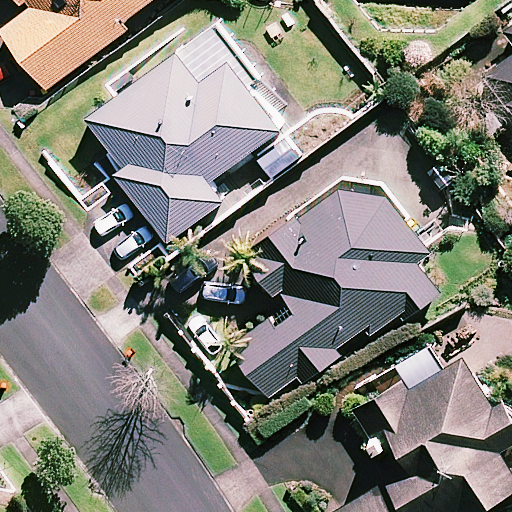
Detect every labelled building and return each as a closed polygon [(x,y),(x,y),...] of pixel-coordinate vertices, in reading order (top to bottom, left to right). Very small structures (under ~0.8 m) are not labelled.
[(150,0),(33,0),(37,5),(7,27),(50,86),(135,24),(129,16),(150,0)] [(289,122),(219,23),(94,112),(131,164),(123,171),(171,238),(228,198),(213,177),(289,122)] [(511,26),(511,27),(511,29),(511,56),(490,73),(511,101),(511,26)] [(342,345),(366,328),(371,336),(440,287),(435,280),(420,258),(435,247),(389,182),(355,175),(251,249),(290,303),(234,343),(271,396),(297,377),(302,385),(348,352),(342,345)] [(446,363),(435,345),(353,395),(401,473),(337,511),(470,511),(511,486),(511,451),(506,442),(511,438),(511,398),(505,403),(471,348),(446,363)]
